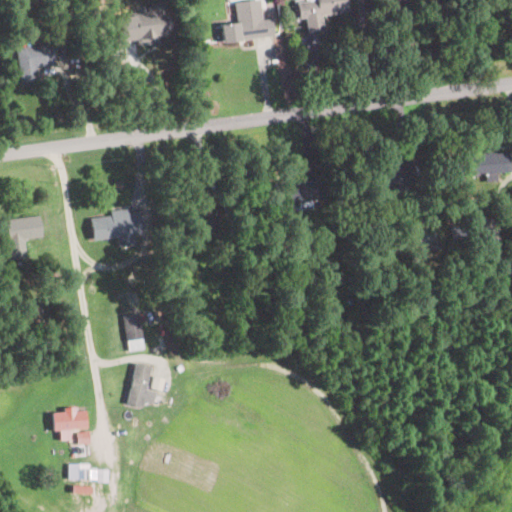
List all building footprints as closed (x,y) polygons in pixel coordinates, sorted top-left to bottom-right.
[(259,0),(262,17),(262,21),(271,20),(273,37),(222,43),(220,25),(236,23),(233,3),(252,0),(259,0)] [(321,18),(323,31),(307,33),(305,18),(298,19),(296,3),(309,1),(308,0),(346,0),(348,13),(321,16),(321,18)] [(148,17),(148,18),(158,17),(160,33),(153,34),(153,38),(131,41),(130,37),(115,39),(113,21),(127,19),(127,17),(147,14),(148,17)] [(37,82),(21,84),(16,49),(26,48),(51,44),(54,64),(35,67),(37,82)] [(508,152),(508,154),(510,172),(496,174),(496,181),(485,183),(484,175),(461,178),(459,159),(467,158),(466,156),(495,153),(495,154),(508,152)] [(393,188),(371,191),(368,170),(410,165),(413,186),(393,188)] [(324,179),(326,199),(295,203),(295,206),(275,209),(272,183),(281,182),(282,186),(324,179)] [(126,209),(126,214),(139,212),(142,233),(133,235),(134,245),(118,248),(116,237),(93,241),(89,219),(110,215),(110,212),(126,209)] [(223,228),(197,233),(194,218),(220,212),(223,228)] [(25,259),(9,260),(4,220),(39,216),(42,238),(23,240),(25,259)] [(476,240),(453,243),(451,226),(474,223),(476,240)] [(500,241),(486,243),(484,230),(499,228),(500,241)] [(442,249),(419,253),(416,237),(440,233),(442,249)] [(250,247),(240,249),(238,242),(248,240),(250,247)] [(46,321),(30,326),(25,309),(41,304),(46,321)] [(143,339),(125,341),(122,316),(135,314),(139,314),(143,339)] [(155,335),(144,337),(142,326),(153,324),(155,335)] [(150,364),(141,406),(125,402),(134,361),(150,364)] [(75,407),(75,412),(86,411),(87,428),(53,431),(51,413),(64,412),(63,408),(75,407)] [(89,443),(89,431),(76,431),(76,443),(89,443)] [(85,456),(72,457),(71,445),(84,444),(85,456)] [(89,470),(88,479),(77,479),(77,469),(89,470)]
